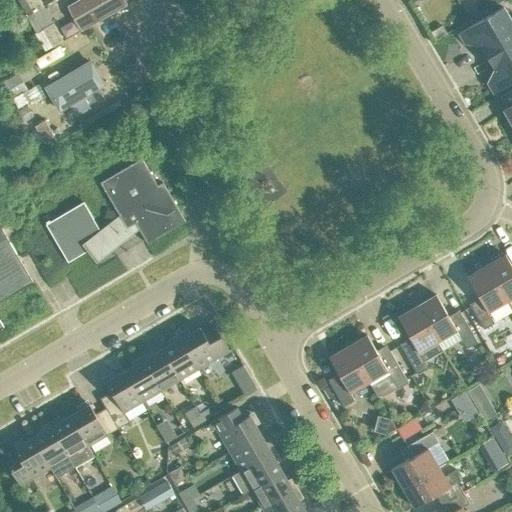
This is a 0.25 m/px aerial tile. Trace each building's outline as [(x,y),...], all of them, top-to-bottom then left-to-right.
[(25,0),(32,12),(43,6),(39,0),(25,0)] [(73,0),(67,4),(80,27),(126,0),(125,0),(73,0)] [(483,0),(489,9),(502,1),(501,0),(483,0)] [(475,38),(486,57),(511,41),(511,23),(502,7),(458,33),(464,44),(475,38)] [(42,29),(52,47),(63,41),(52,23),(42,29)] [(447,34),(442,25),(430,32),(435,41),(447,34)] [(511,41),(486,57),(497,76),(486,82),(493,94),(511,82),(511,41)] [(105,81),(91,56),(44,83),(59,108),(105,81)] [(0,84),(9,100),(12,99),(23,92),(27,90),(17,74),(0,83),(0,84)] [(23,92),(12,99),(18,109),(29,102),(23,92)] [(511,104),(503,110),(511,126),(511,104)] [(32,116),(27,107),(18,112),(23,121),(32,116)] [(26,131),(36,149),(55,138),(44,120),(34,126),(26,131)] [(139,230),(146,243),(185,221),(162,182),(157,185),(141,158),(99,182),(119,216),(126,228),(134,223),(139,230)] [(45,224),(67,262),(105,240),(83,202),(45,224)] [(119,216),(81,246),(95,263),(139,230),(134,223),(126,228),(119,216)] [(0,328),(3,327),(0,322),(0,301),(32,282),(7,240),(0,227),(0,328)] [(511,267),(504,254),(485,265),(506,301),(511,297),(511,267)] [(506,301),(485,265),(466,277),(479,298),(468,304),(483,329),(494,323),(487,312),(506,301)] [(435,295),(416,306),(437,341),(456,330),(466,348),(477,342),(458,310),(448,316),(435,295)] [(437,341),(416,306),(397,317),(410,338),(399,344),(412,366),(416,374),(427,368),(423,361),(442,350),(437,341)] [(187,329),(178,335),(198,369),(228,351),(214,326),(203,333),(199,327),(189,333),(187,329)] [(171,343),(161,349),(179,380),(198,369),(178,335),(169,340),(171,343)] [(366,335),(347,346),(368,382),(377,397),(395,386),(397,389),(408,382),(389,350),(379,356),(366,335)] [(368,382),(347,346),(328,357),(340,379),(330,385),(343,406),(354,400),(349,393),(368,382)] [(149,351),(140,356),(160,390),(179,380),(161,349),(151,355),(149,351)] [(134,365),(124,371),(142,401),(160,390),(140,356),(132,362),(134,365)] [(99,398),(105,408),(112,419),(117,428),(128,422),(123,412),(142,401),(124,371),(114,376),(112,373),(106,376),(105,382),(110,392),(99,398)] [(478,385),(467,391),(471,399),(483,392),(478,385)] [(455,408),(469,399),(464,391),(450,400),(455,408)] [(79,409),(69,415),(87,446),(117,428),(112,419),(105,408),(94,414),(89,404),(83,403),(77,406),(79,409)] [(209,407),(199,414),(203,421),(213,415),(209,407)] [(211,421),(229,452),(260,434),(254,424),(258,422),(254,416),(249,415),(242,418),(236,407),(211,421)] [(203,421),(199,414),(188,420),(192,427),(203,421)] [(58,417),(49,423),(75,467),(93,456),(87,446),(69,415),(60,421),(58,417)] [(395,429),(389,419),(385,434),(395,429)] [(403,439),(417,431),(411,420),(397,429),(403,439)] [(42,431),(32,437),(50,467),(56,478),(75,467),(49,423),(40,428),(42,431)] [(161,435),(165,442),(176,436),(172,429),(161,435)] [(391,469),(402,488),(438,467),(427,448),(438,442),(432,431),(406,446),(412,456),(391,469)] [(229,452),(240,470),(274,451),(269,442),(266,444),(260,434),(229,452)] [(50,467),(32,437),(22,442),(20,439),(14,443),(13,448),(16,454),(5,461),(19,485),(50,467)] [(175,454),(189,446),(184,437),(170,446),(175,454)] [(500,445),(506,456),(511,452),(511,442),(507,441),(500,445)] [(281,471),(276,461),(279,459),(274,451),(240,470),(240,471),(232,476),(242,494),(251,489),(281,471)] [(497,469),(507,463),(502,455),(492,461),(497,469)] [(435,494),(441,505),(462,492),(457,483),(460,481),(454,470),(443,476),(438,467),(402,488),(413,507),(435,494)] [(251,489),(262,508),(296,488),(291,479),(287,481),(281,471),(251,489)] [(148,491),(156,504),(174,494),(166,481),(148,491)] [(184,503),(191,499),(199,495),(192,484),(178,492),(184,503)] [(262,508),(264,511),(297,511),(303,509),(297,499),(301,497),(296,488),(262,508)] [(463,511),(461,507),(469,503),(462,492),(441,505),(444,511),(463,511)] [(94,501),(100,511),(101,511),(120,501),(116,494),(108,499),(105,495),(94,501)] [(191,499),(184,503),(189,511),(192,511),(197,509),(191,499)] [(80,509),(81,511),(97,511),(92,502),(80,509)]
